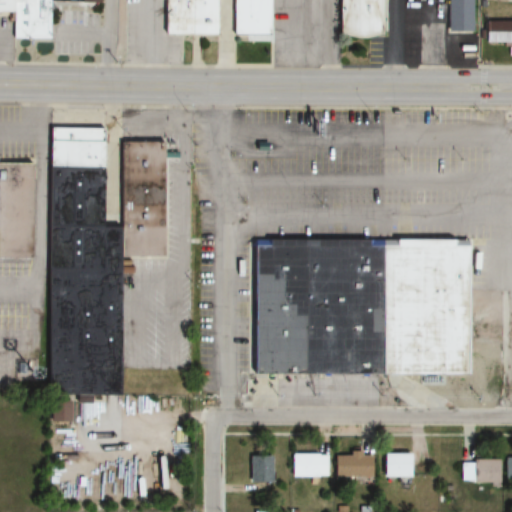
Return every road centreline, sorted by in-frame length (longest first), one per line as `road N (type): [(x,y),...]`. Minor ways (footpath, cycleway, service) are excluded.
road 1 (secondary): [(0,81),(511,84)]
road 2 (residential): [(213,415),(511,416)]
